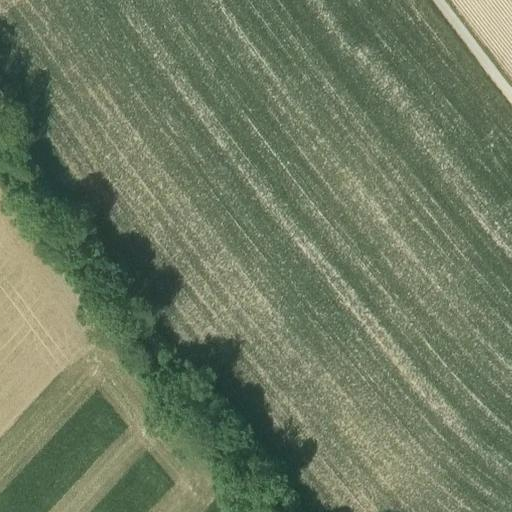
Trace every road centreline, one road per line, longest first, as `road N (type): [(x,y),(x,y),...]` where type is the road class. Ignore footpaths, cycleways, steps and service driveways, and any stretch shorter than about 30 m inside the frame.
road 1 (track): [(278,511),(183,403),(0,155)]
road 2 (unclassified): [(511,102),(434,0)]
